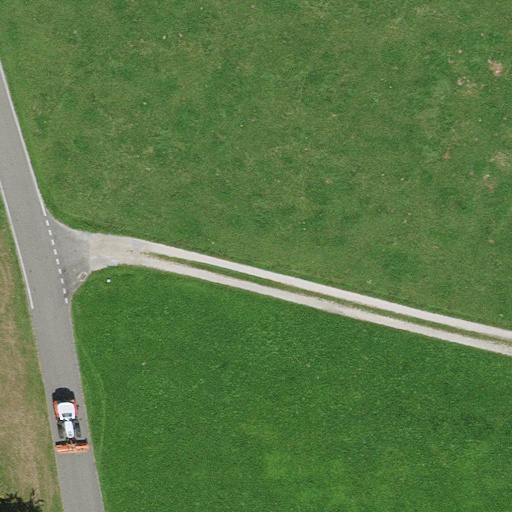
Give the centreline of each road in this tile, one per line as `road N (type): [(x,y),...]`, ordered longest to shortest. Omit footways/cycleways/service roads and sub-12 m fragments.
road 1 (track): [(511,343),(172,260),(92,249),(39,252)]
road 2 (unclassified): [(85,511),(39,252),(0,115)]
